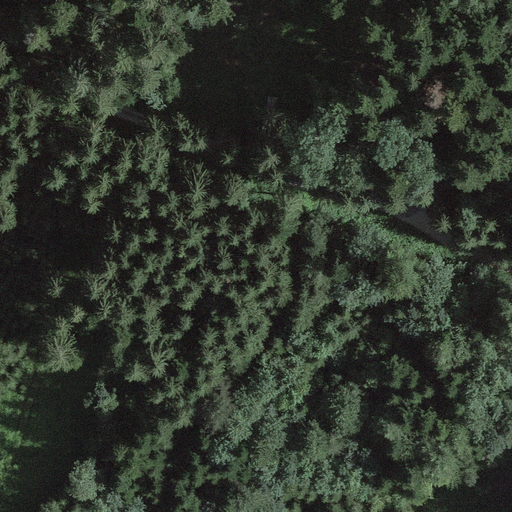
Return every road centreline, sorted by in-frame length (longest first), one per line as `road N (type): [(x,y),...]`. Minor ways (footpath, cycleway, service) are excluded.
road 1 (track): [(0,65),(273,179),(375,205),(425,186),(511,128)]
road 2 (track): [(511,269),(375,205)]
